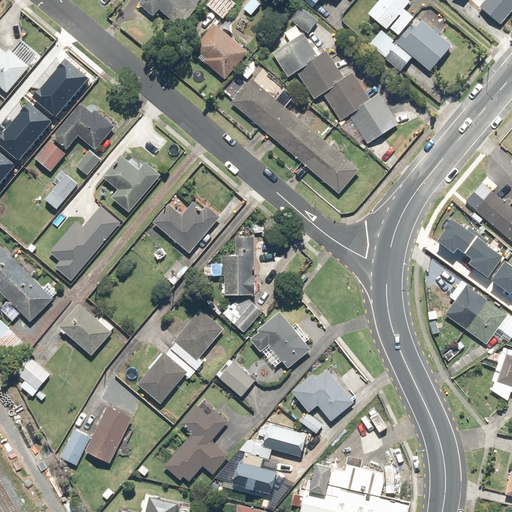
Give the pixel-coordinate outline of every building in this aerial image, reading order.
[(145,0),(142,4),(156,16),(162,9),(181,26),(203,0),(145,0)] [(237,4),(233,0),(211,0),(209,3),(225,18),(237,4)] [(263,3),(259,0),(253,0),(246,9),(253,15),(263,3)] [(386,57),(417,18),(404,8),(410,0),(380,0),(370,13),(387,26),(372,45),(386,57)] [(511,9),(511,0),(487,0),(482,7),(501,23),(511,9)] [(321,19),(300,4),(289,18),(311,33),(321,19)] [(417,18),(386,57),(403,71),(415,56),(433,71),(455,43),(424,19),(422,22),(417,18)] [(249,51),(215,24),(193,50),(227,78),(249,51)] [(286,33),(292,42),(274,54),(290,77),(299,71),(317,99),(325,94),(343,121),(351,115),(361,130),(354,135),(363,148),(401,123),(382,93),(372,100),(354,71),(346,76),(329,50),(320,55),(306,33),(303,35),(297,26),(286,33)] [(0,82),(11,91),(31,65),(9,48),(7,51),(0,45),(0,82)] [(65,60),(33,99),(55,117),(87,79),(65,60)] [(329,142),(303,119),(254,77),(234,100),(341,193),(361,169),(329,142)] [(81,134),(98,148),(117,124),(97,108),(94,111),(82,102),(56,135),(71,147),(81,134)] [(30,103),(0,138),(0,143),(19,160),(52,122),(30,103)] [(0,132),(10,122),(0,112),(0,132)] [(68,153),(50,139),(37,156),(54,170),(68,153)] [(102,158),(91,149),(79,164),(89,173),(102,158)] [(0,152),(0,183),(15,165),(0,152)] [(125,153),(106,177),(120,188),(113,196),(133,211),(163,173),(147,161),(142,167),(125,153)] [(63,180),(47,199),(59,209),(80,183),(63,170),(58,176),(63,180)] [(511,204),(484,181),(471,197),(481,206),(477,211),(511,239),(511,204)] [(82,191),(67,206),(84,223),(99,207),(82,191)] [(204,211),(195,202),(184,214),(173,204),(157,222),(191,252),(221,217),(209,206),(204,211)] [(122,221),(103,204),(84,226),(77,220),(52,249),(63,258),(57,264),(73,278),(122,221)] [(454,219),(439,240),(454,251),(457,246),(466,253),(480,234),(469,226),(467,228),(454,219)] [(471,264),(485,274),(501,254),(488,244),(490,242),(480,234),(466,253),(474,259),(471,264)] [(239,255),(223,254),(223,263),(213,262),(213,275),(227,275),(226,293),(255,294),(255,283),(259,284),(259,271),(256,271),(257,235),(239,235),(239,255)] [(53,297),(58,293),(50,285),(46,289),(0,242),(0,288),(10,299),(1,307),(14,321),(23,312),(33,322),(51,305),(56,300),(53,297)] [(511,263),(510,262),(494,283),(509,294),(511,290),(511,263)] [(511,314),(467,284),(446,313),(489,343),(499,327),(511,336),(511,314)] [(247,331),(264,310),(245,295),(235,307),(244,315),(237,323),(247,331)] [(112,330),(115,327),(103,316),(100,319),(82,303),(62,326),(93,355),(114,332),(112,330)] [(171,346),(198,368),(204,361),(200,358),(226,327),(203,308),(171,346)] [(301,326),(297,330),(282,312),(261,329),(262,330),(254,338),(278,367),(286,360),(291,367),(313,349),(307,341),(311,338),(301,326)] [(0,351),(5,347),(16,358),(29,344),(4,321),(0,325),(0,351)] [(198,368),(171,346),(165,354),(162,352),(150,366),(153,369),(141,384),(164,403),(187,376),(190,378),(198,368)] [(511,348),(506,346),(499,369),(492,389),(509,399),(511,390),(511,348)] [(30,356),(18,372),(27,379),(21,385),(36,397),(53,374),(30,356)] [(256,380),(231,358),(217,375),(242,397),(256,380)] [(320,405),(334,420),(357,400),(328,368),(318,377),(315,373),(294,392),(312,412),(320,405)] [(206,465),(214,472),(230,455),(213,439),(229,421),(205,399),(183,422),(195,432),(166,465),(183,481),(187,476),(192,480),(206,465)] [(133,430),(129,428),(134,418),(110,406),(87,448),(111,461),(117,452),(127,458),(132,448),(126,444),(133,430)] [(310,412),(303,421),(318,433),(325,424),(310,412)] [(310,435),(271,424),(266,444),(304,455),(310,435)] [(92,436),(76,428),(62,456),(78,464),(92,436)] [(263,467),(265,458),(248,454),(246,463),(242,462),(237,486),(274,494),(279,470),(263,467)] [(310,483),(303,510),(309,511),(407,511),(410,502),(379,494),(382,481),(321,466),(316,484),(310,483)] [(179,511),(181,503),(145,495),(141,511),(136,511),(122,509),(121,511),(179,511)]
